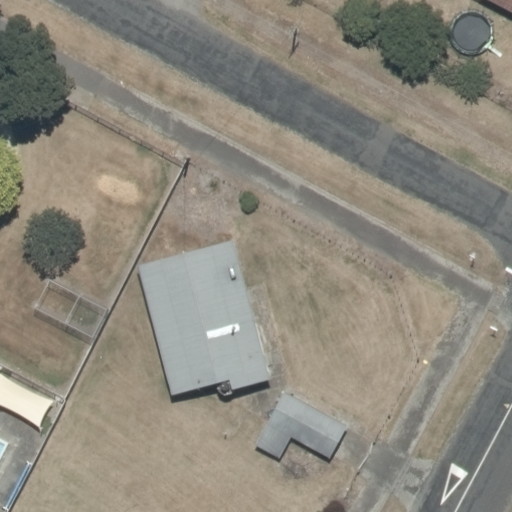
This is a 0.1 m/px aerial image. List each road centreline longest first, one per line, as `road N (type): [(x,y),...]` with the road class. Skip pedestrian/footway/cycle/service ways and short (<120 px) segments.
road 1 (residential): [(101,0),(511,223)]
road 2 (residential): [(454,511),(511,403)]
